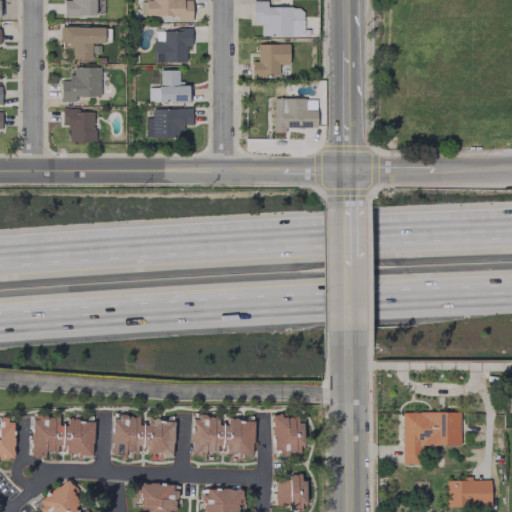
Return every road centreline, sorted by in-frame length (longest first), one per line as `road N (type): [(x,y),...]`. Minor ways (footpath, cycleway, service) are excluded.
road 1 (motorway): [(0,317),(511,290)]
road 2 (motorway): [(511,233),(0,257)]
road 3 (residential): [(0,166),(223,174),(511,164)]
road 4 (residential): [(0,504),(26,470),(264,477)]
road 5 (residential): [(224,0),(223,174)]
road 6 (residential): [(32,0),(30,167)]
road 7 (residential): [(511,365),(348,368)]
road 8 (tertiary): [(348,368),(349,511)]
road 9 (tertiary): [(349,202),(349,339)]
road 10 (secondary): [(348,49),(349,173)]
